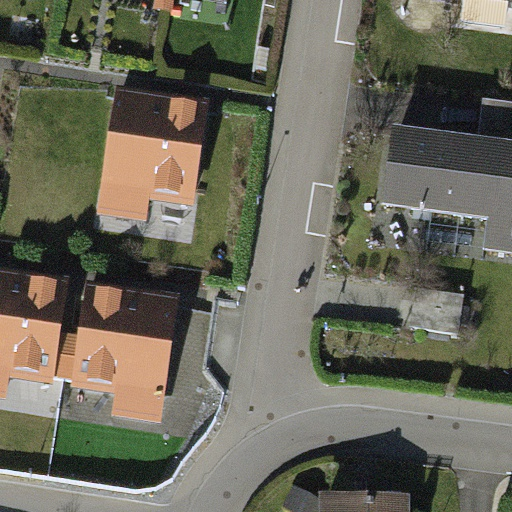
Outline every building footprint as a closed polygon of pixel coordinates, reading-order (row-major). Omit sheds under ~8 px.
[(213,111),(115,98),(99,219),(198,231),(213,111)] [(484,144),(400,134),(389,213),(495,227),(491,260),(511,262),(511,111),(489,109),(484,144)] [(77,288),(0,274),(0,401),(12,404),(17,375),(61,382),(77,288)] [(180,301),(87,288),(72,390),(123,398),(119,422),(162,429),(180,301)] [(469,301),(421,296),(417,339),(465,344),(469,301)] [(316,511),(321,505),(299,492),(287,511),(316,511)] [(416,511),(417,504),(329,502),(328,511),(416,511)]
